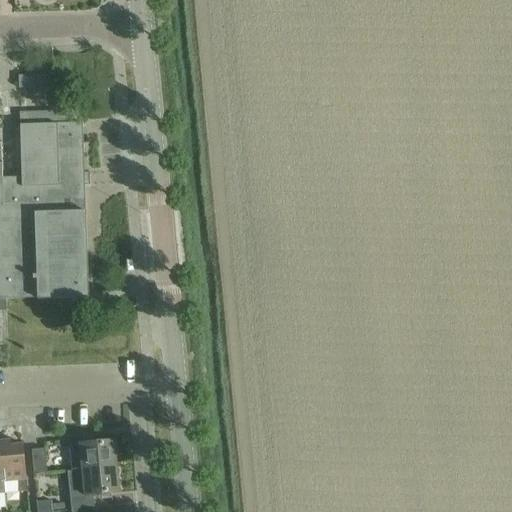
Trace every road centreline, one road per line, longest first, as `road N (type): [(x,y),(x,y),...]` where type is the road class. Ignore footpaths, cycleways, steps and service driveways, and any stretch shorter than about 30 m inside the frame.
road 1 (tertiary): [(177,392),(140,24)]
road 2 (residential): [(0,28),(140,24)]
road 3 (residential): [(135,394),(0,401)]
road 4 (tertiary): [(188,511),(177,392)]
